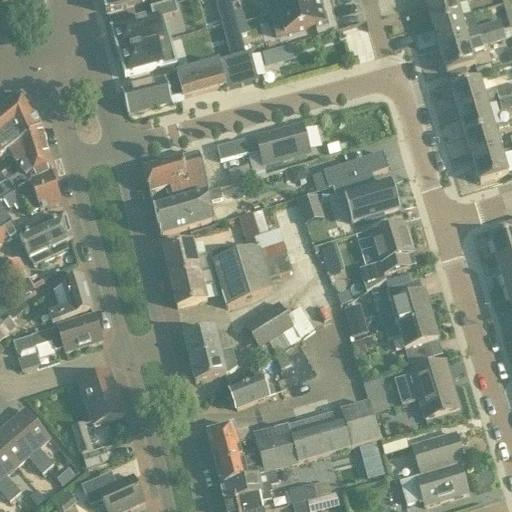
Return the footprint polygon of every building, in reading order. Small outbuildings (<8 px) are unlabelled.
[(101,0),(106,15),(107,15),(156,1),(155,0),(101,0)] [(264,0),(270,18),(319,5),(317,0),(264,0)] [(442,0),(425,5),(432,29),(461,20),(457,7),(480,0),(442,0)] [(154,22),(111,34),(118,59),(119,58),(118,57),(170,43),(164,20),(177,16),(174,4),(151,11),(154,22)] [(319,5),(270,18),(275,40),(325,26),(319,5)] [(242,13),(234,15),(237,27),(245,25),(242,13)] [(439,52),(468,44),(461,20),(432,29),(439,52)] [(245,25),(237,27),(240,38),(248,36),(245,25)] [(479,40),(502,33),(499,25),(477,31),(479,40)] [(502,33),(479,40),(468,44),(439,52),(446,76),(475,67),(471,54),(482,51),(482,49),(511,40),(511,37),(510,31),(502,33)] [(170,43),(118,57),(119,58),(125,81),(126,80),(177,66),(170,43)] [(243,49),(229,53),(231,60),(245,57),(243,49)] [(122,94),(121,94),(128,119),(129,119),(171,107),(170,103),(182,99),(183,102),(224,91),(225,94),(258,86),(251,58),(253,58),(252,55),(249,56),(249,57),(169,79),(169,80),(122,94)] [(457,113),(486,104),(479,83),(451,92),(457,113)] [(499,104),(511,99),(511,89),(496,95),(499,104)] [(501,112),(511,109),(511,99),(499,104),(501,112)] [(0,161),(8,156),(40,134),(41,133),(29,106),(29,104),(14,101),(13,103),(0,114),(0,161)] [(464,136),(493,127),(486,104),(457,113),(464,136)] [(471,160),(500,151),(493,127),(464,136),(471,160)] [(263,171),(309,159),(302,130),(255,142),(263,171)] [(52,178),(40,134),(8,156),(17,168),(23,176),(17,180),(23,192),(32,187),(52,178)] [(244,145),(231,149),(234,162),(247,159),(244,145)] [(327,151),(330,159),(341,156),(339,147),(327,151)] [(231,149),(217,152),(220,166),(234,162),(231,149)] [(479,186),(508,178),(500,151),(471,160),(479,186)] [(174,206),(208,196),(197,157),(142,173),(149,197),(169,192),(174,206)] [(383,157),(323,175),(328,192),(388,174),(383,157)] [(232,181),(250,175),(247,167),(229,173),(232,181)] [(23,192),(17,195),(22,202),(31,218),(38,214),(40,215),(61,208),(52,178),(32,187),(23,192)] [(364,183),(331,192),(335,205),(343,203),(350,228),(364,224),(365,227),(383,222),(382,218),(398,213),(390,187),(367,194),(364,183)] [(0,205),(2,205),(14,198),(7,187),(6,185),(0,189),(0,205)] [(174,206),(152,212),(160,240),(214,225),(209,206),(221,203),(219,193),(208,196),(174,206)] [(14,198),(2,205),(6,211),(22,202),(17,195),(14,198)] [(317,202),(299,207),(306,228),(323,222),(317,202)] [(0,250),(18,239),(0,213),(0,250)] [(259,239),(268,236),(262,214),(252,217),(259,239)] [(252,217),(240,221),(250,253),(256,251),(253,241),(259,239),(252,217)] [(65,221),(20,241),(30,264),(31,263),(33,268),(39,266),(67,254),(66,247),(72,244),(65,221)] [(497,268),(511,263),(511,225),(498,229),(501,240),(490,244),(497,268)] [(379,267),(361,273),(366,288),(368,293),(385,283),(384,279),(408,272),(405,261),(412,259),(403,229),(371,239),(379,267)] [(169,283),(211,273),(208,259),(196,261),(193,247),(163,253),(169,283)] [(258,251),(212,265),(226,312),(251,304),(271,293),(268,284),(291,276),(285,257),(262,264),(258,251)] [(18,263),(3,272),(15,292),(20,302),(35,294),(30,283),(18,263)] [(504,291),(511,288),(511,263),(497,268),(504,291)] [(169,283),(176,312),(206,305),(203,291),(214,288),(211,273),(169,283)] [(59,314),(48,318),(51,329),(92,314),(83,282),(63,287),(63,289),(54,295),(59,314)] [(396,333),(431,322),(423,298),(414,301),(409,287),(385,295),(396,333)] [(373,304),(380,302),(377,292),(370,294),(373,304)] [(340,310),(352,305),(348,295),(336,299),(340,310)] [(20,303),(2,318),(9,326),(27,311),(20,303)] [(292,331),(278,308),(244,329),(258,352),(292,331)] [(359,309),(345,313),(353,341),(367,337),(359,309)] [(0,345),(15,333),(9,326),(2,318),(0,319),(0,345)] [(30,341),(12,346),(16,357),(26,353),(34,351),(34,352),(52,346),(54,355),(63,352),(65,358),(101,346),(93,320),(30,340),(30,341)] [(431,322),(396,333),(385,336),(388,344),(399,341),(407,370),(433,362),(429,348),(438,345),(431,322)] [(189,363),(219,356),(213,332),(183,340),(189,363)] [(362,344),(353,347),(356,359),(366,356),(362,344)] [(219,356),(189,363),(195,387),(225,380),(225,378),(229,378),(236,372),(231,353),(219,356)] [(286,358),(277,362),(281,372),(290,368),(286,358)] [(410,379),(393,383),(400,408),(416,404),(422,424),(458,414),(445,367),(409,377),(410,379)] [(92,430),(124,420),(110,375),(78,385),(92,430)] [(264,392),(260,381),(228,394),(236,414),(275,398),(271,389),(264,392)] [(368,403),(384,398),(380,383),(363,388),(368,403)] [(263,478),(275,474),(346,454),(379,444),(368,407),(340,415),(254,439),(260,459),(258,460),(263,478)] [(8,428),(48,474),(53,469),(39,452),(50,442),(25,413),(8,428)] [(80,458),(92,454),(83,427),(72,431),(80,458)] [(42,479),(48,474),(8,428),(0,434),(0,449),(18,470),(28,462),(42,479)] [(211,455),(238,448),(249,444),(247,434),(235,437),(233,431),(206,438),(211,455)] [(385,459),(409,452),(405,439),(381,446),(385,459)] [(458,470),(462,469),(453,439),(410,452),(419,481),(458,470)] [(215,472),(254,462),(254,461),(252,454),(240,457),(238,448),(211,455),(215,472)] [(376,448),(360,452),(364,468),(380,463),(376,448)] [(6,480),(18,470),(0,449),(0,481),(16,501),(21,497),(6,480)] [(85,471),(109,463),(105,451),(81,459),(85,471)] [(247,483),(263,478),(258,460),(254,461),(254,462),(215,472),(220,489),(247,483)] [(419,481),(400,486),(407,509),(421,505),(423,511),(466,499),(458,470),(419,481)] [(224,506),(261,498),(270,498),(270,496),(272,496),(271,490),(279,488),(275,474),(263,478),(247,483),(220,489),(224,506)] [(105,479),(82,490),(91,509),(94,507),(93,506),(102,502),(106,511),(129,511),(144,506),(133,480),(110,490),(105,479)] [(0,495),(9,506),(16,501),(0,481),(0,495)] [(292,508),(293,508),(305,505),(307,505),(307,504),(316,502),(313,487),(288,493),(288,494),(292,507),(292,508)] [(327,487),(321,488),(323,500),(330,498),(327,487)] [(356,504),(354,495),(345,497),(348,506),(356,504)] [(68,511),(75,507),(66,496),(58,503),(61,511),(68,511)] [(323,500),(316,502),(307,504),(307,505),(308,511),(331,511),(339,510),(336,497),(330,498),(323,500)] [(261,498),(224,506),(224,511),(260,511),(259,506),(271,503),(270,498),(261,498)]
